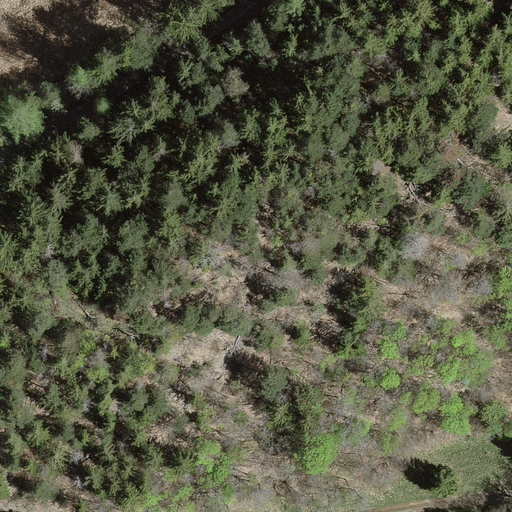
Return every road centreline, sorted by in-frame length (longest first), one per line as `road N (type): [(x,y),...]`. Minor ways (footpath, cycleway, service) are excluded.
road 1 (unclassified): [(247,0),(174,55),(0,155)]
road 2 (track): [(390,511),(511,494)]
